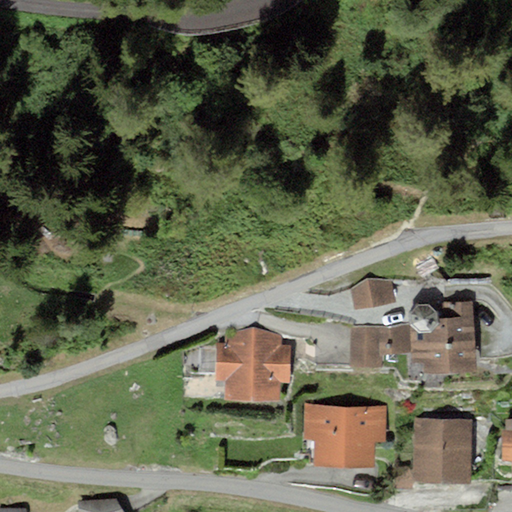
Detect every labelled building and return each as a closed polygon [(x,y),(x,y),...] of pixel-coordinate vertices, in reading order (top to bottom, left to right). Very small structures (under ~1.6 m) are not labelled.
[(367,278),(351,290),(354,309),(398,303),(393,281),(367,278)] [(415,329),(411,329),(412,355),(412,364),(423,364),(424,374),(475,372),(472,302),(419,304),(410,313),(411,323),(415,329)] [(253,327),(225,334),(225,341),(216,341),(215,381),(225,381),(225,399),(279,400),(280,381),(290,381),(291,345),(281,345),(282,335),(253,327)] [(380,328),(350,327),(349,367),(383,367),(384,355),(379,355),(380,328)] [(380,328),(379,355),(384,355),(412,355),(411,329),(380,328)] [(388,406),(306,404),(305,440),(315,440),(314,466),(375,467),(376,443),(387,443),(388,406)] [(472,420),(415,419),(414,481),(471,482),(472,420)] [(511,427),(500,428),(502,467),(511,466),(511,476),(511,427)] [(413,489),(413,474),(393,474),(393,489),(413,489)] [(123,511),(116,499),(78,502),(78,511),(123,511)]
